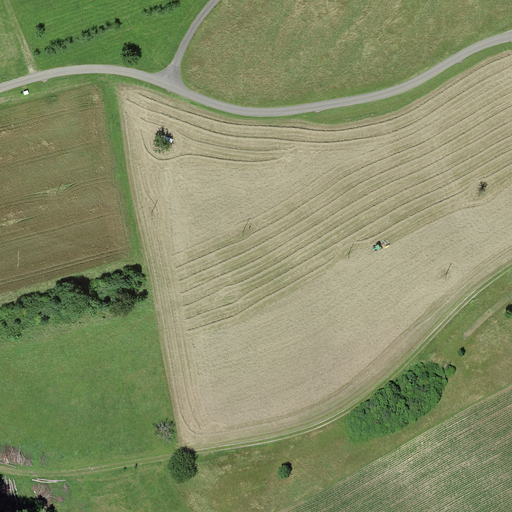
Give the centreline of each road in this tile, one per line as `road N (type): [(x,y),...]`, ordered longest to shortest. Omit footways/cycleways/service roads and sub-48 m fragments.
road 1 (track): [(511,262),(374,387),(312,427),(62,474),(0,469)]
road 2 (unclassified): [(170,86),(240,108),(308,103),(413,79),(511,32)]
road 3 (track): [(108,71),(146,265)]
road 4 (unclassified): [(0,89),(86,70),(170,86)]
